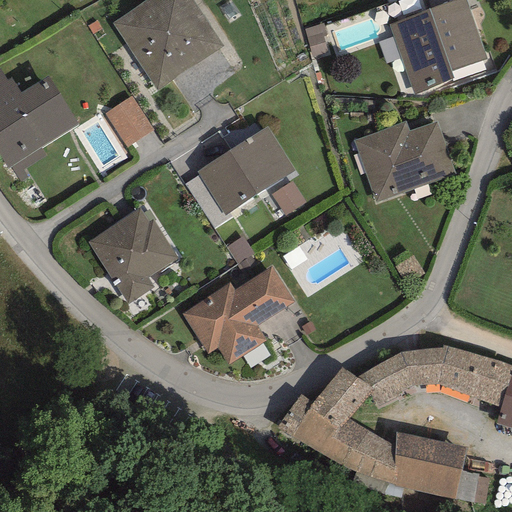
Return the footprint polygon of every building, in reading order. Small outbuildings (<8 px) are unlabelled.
[(189,0),(145,0),(111,23),(155,90),(221,47),(189,0)] [(464,0),(456,0),(388,25),(392,38),(400,59),(413,95),(453,80),(450,72),(486,59),(464,0)] [(386,64),(400,59),(392,38),(378,43),(386,64)] [(0,71),(0,158),(7,170),(10,168),(41,148),(76,126),(48,77),(20,94),(11,78),(6,81),(0,71)] [(152,132),(130,97),(104,113),(126,148),(152,132)] [(405,122),(353,140),(375,204),(455,176),(436,121),(408,131),(405,122)] [(266,127),(196,172),(198,175),(224,216),(227,213),(294,171),(266,127)] [(46,155),(41,148),(10,168),(20,183),(29,177),(24,169),(46,155)] [(230,218),(227,213),(224,216),(198,175),(184,184),(213,229),(230,218)] [(309,210),(291,182),(270,195),(287,223),(309,210)] [(139,208),(87,242),(127,305),(154,288),(147,278),(176,260),(153,219),(148,222),(139,208)] [(243,237),(224,248),(235,265),(254,254),(243,237)] [(423,273),(412,256),(393,267),(405,285),(423,273)] [(265,340),(257,326),(294,303),(271,267),(234,291),(229,283),(180,314),(206,354),(216,348),(227,364),(265,340)] [(499,407),(511,369),(511,367),(441,344),(442,348),(400,353),(355,377),(372,390),(369,394),(376,409),(401,397),(399,393),(411,386),(438,384),(499,407)] [(355,377),(341,368),(311,402),(300,394),(276,430),(352,471),(395,486),(394,447),(347,419),(369,394),(372,390),(355,377)] [(511,369),(499,407),(495,423),(511,428),(511,369)] [(465,447),(396,433),(394,447),(395,486),(454,499),(460,471),(465,447)] [(478,475),(460,471),(454,499),(482,505),(487,480),(477,478),(478,475)]
